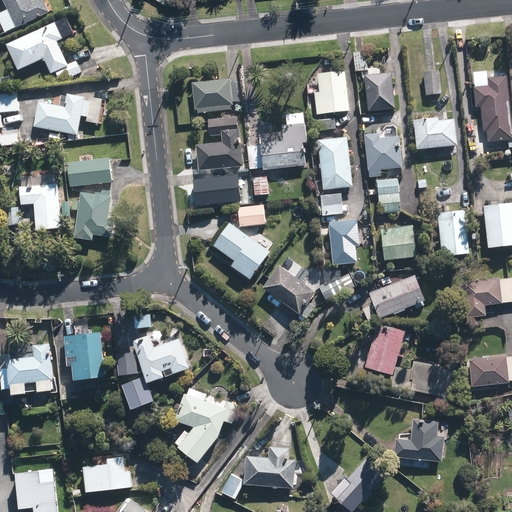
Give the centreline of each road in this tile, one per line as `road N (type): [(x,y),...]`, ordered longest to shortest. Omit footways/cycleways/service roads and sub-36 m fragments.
road 1 (residential): [(143,36),(511,3)]
road 2 (residential): [(168,282),(143,36)]
road 3 (residential): [(0,292),(168,282)]
road 4 (residential): [(168,282),(300,384)]
